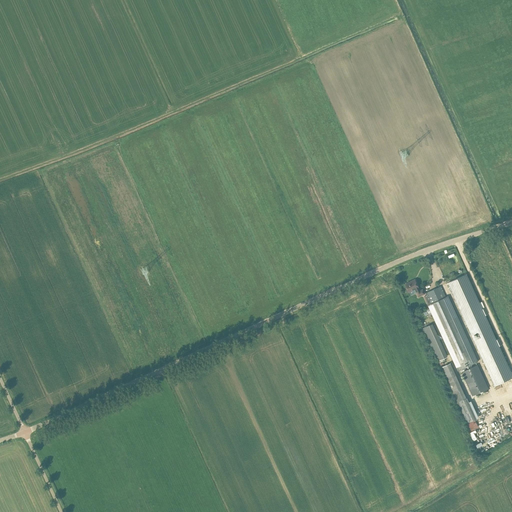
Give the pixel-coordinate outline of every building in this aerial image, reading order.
[(463,276),(448,282),(449,285),(450,287),(451,288),(452,290),(466,320),(473,335),(478,332),(480,337),(476,339),(478,343),(475,344),(491,378),(494,386),(511,377),(511,374),(507,363),(505,364),(498,347),(501,345),(498,339),(495,340),(493,341),(484,321),(485,320),(484,317),(487,315),(484,308),(480,310),(480,309),(468,283),(470,282),(466,275),(463,276)] [(418,287),(415,280),(405,284),(409,292),(415,289),(418,296),(425,293),(423,289),(420,291),(418,288),(418,287)] [(429,309),(426,310),(429,315),(432,314),(437,326),(457,371),(478,361),(458,317),(448,296),(445,297),(440,286),(426,293),(427,295),(431,304),(428,305),(429,309)] [(438,361),(449,357),(435,323),(424,327),(438,361)] [(488,388),(477,364),(461,372),(472,396),(488,388)] [(456,403),(466,398),(463,392),(453,396),(456,403)] [(466,398),(456,403),(458,409),(470,404),(469,403),(467,398),(466,398)]
